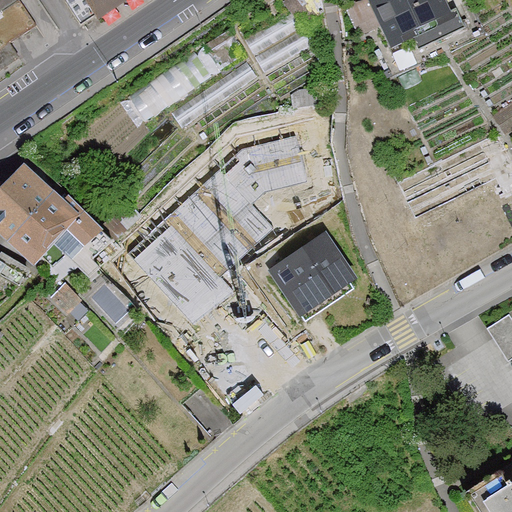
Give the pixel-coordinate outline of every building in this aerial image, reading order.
[(0,0),(0,59),(42,29),(20,0),(0,0)] [(64,0),(78,23),(117,0),(64,0)] [(443,0),(368,0),(388,47),(452,20),(443,0)] [(21,162),(0,184),(0,238),(29,266),(77,217),(21,162)] [(324,236),(268,273),(300,324),(357,285),(324,236)] [(511,511),(511,461),(467,487),(481,511),(511,511)]
